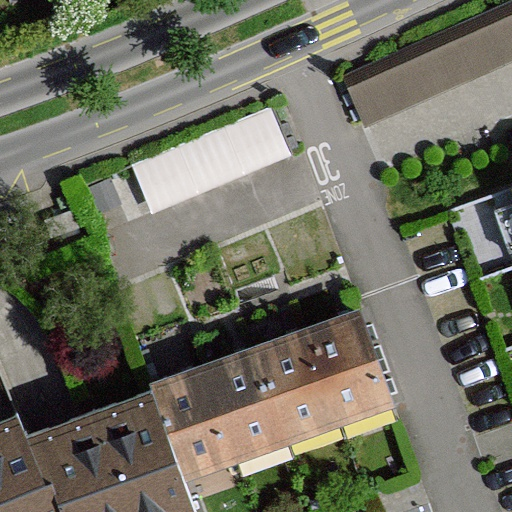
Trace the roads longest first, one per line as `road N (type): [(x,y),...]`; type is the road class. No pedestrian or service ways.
road 1 (residential): [(470,511),(303,43)]
road 2 (secondary): [(0,163),(303,43)]
road 3 (secondary): [(243,0),(0,98)]
